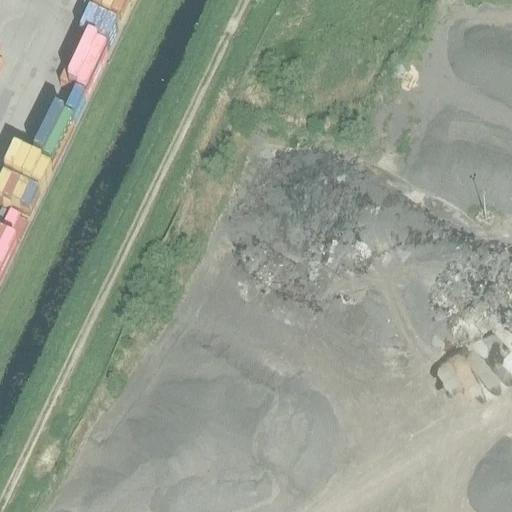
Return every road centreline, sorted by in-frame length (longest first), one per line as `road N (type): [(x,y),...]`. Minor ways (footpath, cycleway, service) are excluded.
road 1 (track): [(0,510),(241,0)]
road 2 (unknown): [(267,511),(317,465),(451,371)]
